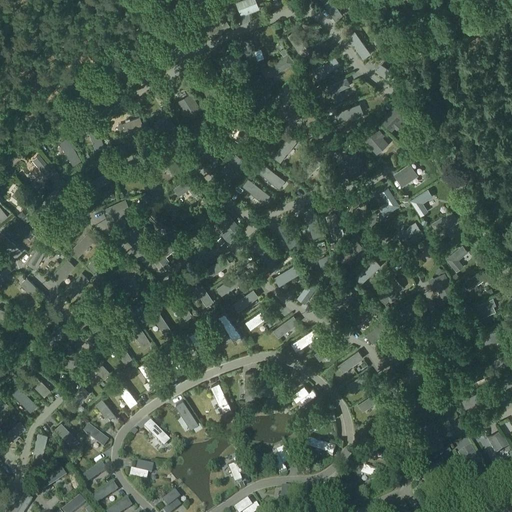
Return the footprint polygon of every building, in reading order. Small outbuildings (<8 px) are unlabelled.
[(240,1),(236,2),(239,9),(241,15),(247,13),(253,11),(259,9),(257,4),(256,2),(255,0),(242,0),(240,1)] [(330,0),(320,0),(335,20),(342,15),(335,5),(334,5),(330,0)] [(210,27),(205,30),(210,38),(216,34),(223,30),(229,26),(224,18),(222,19),(222,18),(218,20),(219,21),(217,22),(216,21),(213,23),(213,25),(210,26),(210,27)] [(295,30),(287,35),(291,41),(294,46),(298,52),(302,58),(310,52),(306,46),(303,41),(299,35),(297,33),(295,30)] [(355,31),(347,37),(351,42),(355,48),(359,53),(363,58),(371,53),(367,47),(363,43),(363,42),(359,37),(355,31)] [(251,37),(241,41),(243,47),(245,53),(248,59),(250,65),(258,63),(256,57),(254,50),(255,50),(253,44),(251,37)] [(169,55),(164,59),(169,66),(175,62),(180,58),(185,54),(191,50),(185,42),(180,46),(175,51),(169,55)] [(227,53),(225,54),(227,61),(229,68),(232,75),(231,75),(233,81),(242,78),(240,71),(238,64),(236,58),(234,51),(227,53)] [(270,65),(265,68),(271,76),(276,73),(282,69),(284,68),(287,66),(293,62),(287,54),(282,57),(276,61),(271,64),(270,65)] [(318,68),(313,72),(318,80),(322,76),(323,75),(328,72),(329,71),(334,67),(338,64),(340,63),(338,61),(337,59),(335,56),(334,56),(329,60),(323,64),(318,68)] [(143,73),(137,76),(142,84),(148,80),(154,76),(158,73),(160,72),(157,67),(154,63),(151,58),(144,63),(148,69),(143,73)] [(378,65),(375,71),(380,75),(386,78),(392,82),(397,85),(402,77),(397,74),(391,70),(385,67),(380,64),(380,63),(378,65)] [(206,74),(201,77),(204,83),(207,89),(204,90),(204,92),(207,96),(208,99),(211,97),(215,95),(222,91),(218,85),(215,78),(211,72),(210,72),(206,74)] [(282,88),(277,92),(283,99),(288,94),(294,89),(299,84),(293,78),(288,83),(282,88)] [(333,83),(327,86),(330,92),(331,94),(332,97),(334,102),(342,99),(339,90),(344,88),(350,85),(349,83),(346,78),(340,81),(333,83)] [(184,97),(178,101),(182,108),(179,110),(183,117),(186,115),(189,119),(195,115),(201,111),(198,105),(194,99),(190,93),(184,97)] [(298,105),(294,109),(298,113),(302,109),(306,105),(308,107),(311,104),(309,102),(311,100),(307,96),(298,105)] [(341,110),(335,112),(338,120),(344,118),(350,116),(356,114),(362,111),(359,103),(353,105),(347,107),(341,110)] [(384,116),(381,119),(387,125),(392,130),(395,128),(396,129),(401,124),(400,122),(406,117),(406,116),(400,110),(395,105),(390,110),(384,116)] [(160,118),(154,122),(158,127),(161,132),(164,138),(171,134),(177,130),(173,125),(170,119),(167,114),(160,118)] [(126,122),(117,126),(120,132),(120,134),(128,131),(135,128),(142,125),(139,117),(133,120),(129,121),(129,119),(125,120),(126,122)] [(239,132),(236,139),(237,140),(242,142),(243,143),(246,136),(249,129),(252,122),(245,118),(242,125),(239,132)] [(95,123),(88,126),(90,132),(92,138),(91,139),(94,145),(93,145),(95,150),(104,147),(102,141),(100,135),(97,129),(95,123)] [(259,142),(256,146),(265,152),(268,147),(272,141),(275,136),(278,131),(270,126),(267,131),(263,136),(260,141),(259,142)] [(368,132),(362,137),(367,143),(372,148),(377,154),(383,149),(388,144),(382,137),(384,135),(379,129),(377,131),(374,127),(368,132)] [(196,148),(192,153),(199,159),(200,158),(204,154),(208,149),(209,148),(213,143),(217,138),(210,132),(205,137),(201,142),(196,148)] [(276,151),(272,156),(280,162),(282,159),(284,157),(288,151),(293,145),(297,140),(296,139),(289,134),(285,139),(281,145),(276,151)] [(68,138),(61,142),(61,143),(64,148),(67,154),(66,154),(70,160),(70,161),(73,166),(81,161),(78,155),(74,150),(71,144),(68,138)] [(349,153),(343,155),(345,161),(347,166),(349,172),(351,178),(357,175),(363,173),(361,167),(359,162),(361,161),(359,154),(356,155),(355,150),(349,153)] [(221,170),(219,172),(226,179),(227,178),(231,173),(235,168),(239,164),(243,159),(241,158),(237,153),(231,159),(226,165),(221,170)] [(37,155),(32,159),(37,165),(42,171),(46,177),(53,172),(48,166),(43,160),(38,154),(37,155)] [(156,158),(149,160),(152,169),(158,167),(165,165),(167,172),(174,170),(173,165),(171,159),(170,154),(163,156),(156,158)] [(299,170),(294,174),(301,181),(305,176),(307,175),(310,172),(315,167),(318,164),(320,162),(313,155),(308,160),(303,165),(299,170)] [(124,166),(116,168),(119,177),(119,178),(127,176),(134,174),(142,171),(140,166),(139,161),(131,164),(124,166)] [(263,163),(257,171),(262,175),(264,176),(268,179),(273,183),(279,188),(284,180),(285,180),(279,175),(274,171),(269,167),(263,163)] [(399,170),(394,174),(398,180),(402,185),(407,182),(412,178),(417,175),(414,169),(410,163),(409,163),(404,167),(399,170)] [(86,182),(80,185),(81,187),(85,193),(85,194),(91,191),(96,188),(102,185),(107,182),(103,173),(97,176),(92,179),(86,182)] [(179,184),(174,188),(175,188),(176,190),(175,191),(179,196),(184,192),(188,189),(193,196),(200,191),(197,186),(193,181),(190,176),(184,180),(179,184)] [(248,178),(242,186),(247,190),(249,191),(253,194),(258,198),(264,202),(269,195),(270,194),(264,190),(259,186),(253,182),(248,178)] [(17,187),(12,193),(18,198),(24,203),(23,204),(28,208),(33,211),(33,212),(39,204),(34,200),(28,195),(22,191),(17,187)] [(387,203),(380,207),(385,215),(390,212),(395,208),(398,206),(399,205),(395,200),(392,194),(388,188),(381,193),(384,198),(387,203)] [(416,196),(410,199),(414,205),(417,210),(420,215),(427,211),(427,210),(423,203),(427,200),(432,197),(428,189),(427,188),(421,192),(416,196)] [(107,206),(101,209),(102,210),(104,214),(106,220),(109,225),(110,225),(111,224),(115,222),(121,220),(119,216),(128,212),(126,206),(127,205),(126,202),(125,200),(124,199),(120,201),(119,201),(113,204),(107,206)] [(314,209),(305,211),(307,218),(309,225),(311,231),(312,238),(316,237),(322,235),(320,229),(318,222),(316,216),(314,209)] [(223,214),(217,219),(220,223),(224,228),(221,231),(223,233),(225,236),(228,239),(230,240),(232,239),(237,234),(242,230),(241,229),(241,228),(236,223),(231,217),(226,211),(223,214)] [(436,220),(431,223),(434,228),(437,233),(440,239),(446,235),(450,232),(451,231),(449,228),(454,225),(458,223),(454,217),(451,211),(446,214),(441,217),(436,220)] [(335,214),(326,216),(329,224),(331,231),(333,238),(342,236),(341,233),(343,233),(342,229),(342,228),(340,229),(337,221),(335,214)] [(54,215),(51,222),(57,225),(63,228),(62,229),(69,232),(68,232),(69,232),(73,234),(77,226),(71,223),(66,220),(60,218),(54,215)] [(287,221),(278,226),(282,233),(285,238),(288,244),(290,250),(299,246),(296,240),(293,234),(290,228),(287,221)] [(401,230),(395,234),(401,242),(404,247),(411,242),(417,238),(423,234),(419,227),(414,221),(411,223),(408,225),(401,230)] [(129,230),(125,233),(125,234),(128,238),(131,242),(133,245),(135,247),(136,246),(137,247),(140,245),(144,242),(143,241),(150,236),(146,231),(143,226),(140,222),(135,226),(130,229),(129,230)] [(10,241),(25,231),(20,223),(5,233),(10,241)] [(0,233),(0,243),(5,248),(10,253),(15,258),(21,251),(17,247),(12,242),(11,243),(6,238),(0,233)] [(76,245),(71,250),(77,256),(80,252),(82,250),(87,245),(92,240),(93,240),(86,234),(81,239),(76,245)] [(255,243),(254,243),(257,246),(259,249),(263,255),(262,256),(265,261),(266,262),(269,266),(270,266),(277,261),(273,255),(269,250),(265,244),(261,239),(260,240),(255,243)] [(151,251),(147,254),(150,259),(154,263),(158,268),(162,265),(165,270),(169,267),(167,263),(166,262),(169,260),(165,256),(173,249),(170,244),(168,242),(166,240),(160,244),(153,249),(151,251)] [(342,252),(337,256),(343,263),(348,259),(353,255),(358,251),(363,247),(362,246),(357,240),(352,244),(347,248),(342,252)] [(29,258),(26,263),(33,268),(37,262),(41,256),(45,251),(48,246),(40,241),(36,246),(34,250),(33,252),(31,255),(29,258)] [(420,249),(415,253),(419,258),(420,258),(421,258),(424,255),(428,251),(431,254),(433,252),(436,249),(433,245),(429,241),(425,245),(420,249)] [(446,251),(441,245),(437,249),(442,255),(446,251)] [(452,254),(446,258),(450,262),(453,267),(457,271),(463,266),(458,260),(463,256),(468,252),(463,245),(457,250),(452,254)] [(92,260),(87,265),(94,271),(96,269),(99,266),(104,261),(109,256),(109,255),(103,249),(98,255),(92,260)] [(325,256),(319,258),(322,265),(324,271),(323,271),(326,278),(325,279),(328,284),(336,280),(334,274),(331,268),(329,262),(327,255),(325,256)] [(434,255),(426,259),(429,264),(437,259),(434,255)] [(210,266),(205,270),(210,277),(213,275),(215,273),(220,270),(225,266),(230,263),(225,256),(222,258),(220,259),(215,263),(210,266)] [(57,271),(52,276),(58,282),(59,281),(63,277),(68,271),(70,269),(73,266),(67,260),(62,265),(57,271)] [(373,260),(354,277),(361,284),(365,281),(365,280),(370,275),(369,275),(378,266),(373,260)] [(281,273),(275,276),(280,284),(286,281),(291,277),(296,274),(297,274),(302,271),(297,263),(291,266),(286,270),(281,273)] [(466,281),(464,283),(468,290),(473,286),(475,285),(478,283),(483,279),(488,276),(483,270),(479,272),(475,276),(470,279),(468,276),(465,279),(466,281)] [(434,277),(429,279),(432,285),(435,291),(439,290),(441,295),(443,300),(444,300),(449,298),(455,295),(453,289),(451,285),(450,283),(449,280),(447,278),(445,272),(440,274),(438,275),(434,277)] [(71,285),(66,290),(71,295),(72,296),(77,291),(83,285),(88,279),(81,273),(76,279),(71,285)] [(222,284),(216,287),(221,294),(224,292),(227,291),(232,287),(237,283),(242,280),(238,273),(232,276),(227,280),(222,284)] [(26,277),(20,283),(21,284),(25,287),(29,292),(33,297),(38,301),(44,295),(40,291),(35,286),(31,281),(26,277)] [(126,277),(119,279),(120,283),(121,285),(122,290),(123,296),(125,302),(132,300),(130,291),(133,290),(131,285),(128,286),(127,282),(126,277)] [(375,294),(374,294),(379,299),(385,304),(388,301),(390,302),(395,297),(394,295),(398,291),(403,287),(395,279),(393,277),(388,281),(384,285),(379,290),(375,294)] [(199,280),(192,284),(193,285),(196,290),(199,295),(203,300),(204,301),(206,305),(213,300),(210,295),(206,290),(203,285),(199,280)] [(302,291),(298,298),(304,302),(309,296),(313,289),(316,285),(316,284),(310,280),(307,285),(302,291)] [(335,297),(330,303),(337,308),(342,303),(347,297),(349,294),(351,291),(345,286),(340,291),(335,297)] [(238,300),(233,303),(238,311),(241,308),(243,307),(248,303),(253,299),(257,297),(258,296),(253,289),(248,292),(243,296),(238,300)] [(307,299),(312,305),(324,294),(319,289),(307,299)] [(178,294),(172,298),(172,299),(175,303),(178,307),(177,308),(181,314),(182,315),(185,320),(192,315),(189,310),(185,304),(182,299),(178,294)] [(480,303),(473,305),(476,311),(479,318),(480,317),(484,316),(485,315),(489,313),(492,312),(494,311),(492,306),(496,305),(493,299),(492,297),(486,300),(480,303)] [(398,309),(393,312),(397,318),(400,324),(405,320),(411,317),(416,314),(422,310),(418,305),(415,299),(409,302),(404,306),(398,309)] [(77,307),(71,310),(74,315),(78,321),(79,324),(81,326),(88,322),(85,318),(82,313),(87,310),(92,307),(88,300),(82,303),(77,307)] [(353,315),(349,319),(355,326),(360,322),(364,318),(369,313),(370,312),(373,309),(367,302),(362,306),(358,311),(353,315)] [(37,317),(32,321),(38,329),(39,328),(43,324),(48,320),(48,319),(52,315),(57,311),(51,305),(46,309),(41,313),(37,317)] [(251,317),(245,321),(250,328),(256,325),(256,324),(262,320),(268,316),(273,312),(274,312),(268,305),(263,309),(257,313),(251,317)] [(0,317),(4,319),(10,322),(15,324),(16,325),(19,317),(20,317),(14,314),(8,312),(2,309),(0,308),(0,317)] [(150,312),(151,314),(153,317),(156,322),(160,328),(161,330),(164,334),(171,329),(167,324),(164,319),(160,313),(157,308),(150,312)] [(447,320),(445,321),(448,329),(450,328),(453,334),(458,332),(461,331),(463,330),(464,330),(468,328),(466,322),(462,314),(461,309),(455,311),(450,314),(445,316),(447,320)] [(226,312),(218,316),(221,321),(224,326),(228,331),(233,340),(240,335),(241,335),(237,329),(233,323),(229,317),(226,312)] [(278,326),(273,329),(279,336),(283,333),(288,329),(293,326),(298,322),(296,318),(293,315),(288,319),(283,322),(278,326)] [(371,331),(366,335),(372,342),(377,338),(381,334),(386,330),(388,329),(391,326),(385,319),(380,323),(375,327),(371,331)] [(135,323),(130,326),(131,328),(133,332),(137,337),(136,337),(140,342),(141,345),(143,347),(150,343),(147,337),(143,332),(140,327),(136,322),(135,323)] [(46,338),(42,342),(48,349),(53,345),(58,340),(62,336),(67,332),(61,326),(56,330),(51,334),(46,338)] [(296,339),(290,343),(296,351),(301,347),(307,343),(313,339),(319,335),(314,327),(308,331),(302,335),(296,339)] [(481,335),(478,336),(481,345),(487,343),(494,341),(500,339),(507,337),(504,328),(497,330),(491,332),(484,334),(481,335)] [(197,330),(189,334),(191,340),(194,345),(197,350),(198,350),(202,359),(209,355),(210,355),(207,349),(203,343),(200,336),(197,330)] [(0,346),(4,349),(9,341),(3,338),(0,335),(0,346)] [(117,337),(110,341),(113,346),(116,350),(119,355),(122,359),(124,362),(131,358),(127,352),(124,347),(120,342),(117,337)] [(320,349),(315,353),(320,360),(325,356),(330,353),(335,349),(340,346),(335,339),(330,342),(325,346),(320,349)] [(388,350),(384,353),(387,359),(391,364),(394,362),(395,364),(401,360),(400,358),(405,354),(411,350),(407,345),(404,340),(403,339),(398,343),(393,347),(388,350)] [(172,346),(164,350),(167,356),(168,356),(170,361),(173,366),(174,366),(179,375),(186,370),(183,364),(179,358),(176,352),(172,346)] [(449,357),(443,359),(446,369),(453,366),(459,363),(466,361),(473,358),(469,350),(469,349),(462,352),(456,354),(449,357)] [(498,357),(492,360),(496,369),(502,366),(509,363),(511,361),(511,349),(510,351),(504,354),(498,357)] [(342,361),(337,364),(342,372),(343,372),(348,369),(353,365),(358,361),(363,358),(358,350),(353,354),(347,357),(342,361)] [(92,354),(87,359),(88,361),(90,363),(94,368),(96,370),(102,377),(103,378),(109,372),(105,368),(101,363),(97,359),(92,354)] [(49,355),(48,364),(54,365),(60,366),(66,367),(72,368),(74,359),(68,358),(62,357),(56,356),(49,355)] [(145,360),(137,366),(141,371),(144,376),(148,381),(154,388),(161,384),(157,378),(153,372),(149,366),(145,360)] [(412,367),(405,371),(409,379),(416,376),(423,372),(430,368),(425,360),(422,362),(418,363),(412,367)] [(455,378),(454,379),(458,388),(465,385),(468,384),(471,382),(477,379),(482,377),(484,376),(480,368),(480,367),(473,370),(467,373),(461,376),(455,378)] [(274,387),(270,397),(279,399),(281,392),(283,386),(285,379),(287,372),(278,369),(276,375),(275,381),(273,387),(274,387)] [(351,381),(346,385),(351,392),(356,388),(361,384),(366,381),(372,377),(367,370),(362,374),(356,378),(351,381)] [(32,372),(26,378),(30,383),(34,387),(39,392),(43,397),(49,391),(45,386),(40,382),(41,381),(35,376),(32,372)] [(254,372),(245,373),(245,378),(245,384),(245,386),(245,388),(245,390),(246,390),(246,401),(254,401),(254,393),(254,386),(254,379),(254,372)] [(511,374),(508,377),(501,381),(505,389),(511,385),(511,384),(511,374)] [(120,379),(113,384),(117,389),(120,393),(123,398),(130,406),(137,401),(132,395),(128,390),(124,384),(120,379)] [(55,400),(67,385),(62,381),(50,396),(55,400)] [(219,382),(211,386),(213,391),(216,397),(216,398),(217,399),(218,402),(219,402),(223,411),(230,408),(231,407),(228,401),(225,395),(222,388),(219,382)] [(17,385),(10,392),(11,392),(14,396),(15,396),(20,401),(24,406),(29,410),(29,411),(31,409),(36,404),(34,403),(31,400),(27,395),(22,390),(17,385)] [(298,390),(291,394),(292,396),(293,396),(294,396),(297,400),(300,398),(304,403),(309,400),(313,397),(317,394),(313,387),(307,391),(303,386),(298,390)] [(70,400),(65,404),(71,410),(72,410),(76,406),(80,401),(85,397),(85,396),(89,392),(83,387),(79,391),(77,392),(74,395),(70,400)] [(467,397),(461,400),(465,408),(471,405),(477,403),(483,400),(489,397),(490,396),(490,395),(486,388),(479,391),(473,394),(467,397)] [(431,397),(425,400),(429,408),(435,405),(440,403),(446,400),(451,398),(447,389),(442,392),(436,394),(431,397)] [(363,400),(357,404),(362,411),(367,407),(373,404),(378,401),(383,397),(379,390),(373,393),(368,397),(363,400)] [(101,398),(94,403),(98,408),(101,413),(102,412),(106,417),(110,423),(116,419),(117,418),(113,413),(109,408),(105,403),(101,398)] [(183,399),(175,404),(175,405),(178,409),(181,415),(185,420),(185,419),(191,428),(198,423),(194,417),(191,411),(187,405),(183,399)] [(27,415),(32,422),(48,408),(43,402),(27,415)] [(83,403),(79,408),(89,414),(92,409),(83,403)] [(434,406),(440,424),(446,422),(439,404),(434,406)] [(162,414),(168,423),(180,413),(174,405),(162,414)] [(454,406),(445,410),(448,416),(450,421),(453,427),(455,433),(459,431),(460,431),(461,431),(461,430),(464,429),(462,423),(460,420),(459,418),(457,412),(454,406)] [(313,415),(307,417),(309,425),(316,424),(322,422),(329,420),(335,418),(336,418),(333,409),(327,411),(320,413),(313,415)] [(376,420),(370,423),(374,431),(376,430),(380,429),(385,426),(391,423),(397,421),(393,412),(387,415),(382,418),(376,420)] [(4,432),(0,435),(0,437),(5,444),(10,440),(15,436),(17,434),(20,432),(25,427),(19,420),(14,424),(9,428),(4,432)] [(150,422),(144,428),(149,433),(153,437),(154,438),(159,443),(164,448),(169,442),(170,441),(165,437),(160,432),(155,427),(150,422)] [(435,422),(426,425),(428,431),(431,437),(433,443),(435,448),(444,445),(444,443),(442,439),(439,433),(437,427),(435,422)] [(60,423),(54,428),(56,430),(58,433),(63,437),(67,442),(72,447),(78,441),(73,436),(68,430),(67,431),(64,427),(60,423)] [(89,426),(83,433),(89,437),(95,441),(99,444),(103,447),(104,448),(109,441),(104,438),(99,434),(94,430),(89,426)] [(492,435),(486,438),(491,446),(490,446),(495,455),(502,451),(508,448),(505,443),(502,437),(499,431),(492,435)] [(33,451),(32,457),(39,459),(41,453),(42,447),(42,446),(43,446),(45,440),(46,435),(37,433),(36,439),(35,445),(33,451)] [(52,456),(55,437),(46,436),(43,454),(52,456)] [(309,439),(306,448),(315,451),(321,453),(326,455),(332,457),(335,448),(329,446),(323,444),(316,441),(309,439)] [(373,444),(372,453),(378,453),(383,453),(388,454),(394,454),(401,454),(401,445),(394,445),(387,444),(380,444),(373,444)] [(91,446),(88,451),(104,460),(107,455),(91,446)] [(464,450),(458,454),(459,455),(461,459),(464,464),(463,464),(468,472),(474,468),(480,464),(477,459),(474,453),(470,447),(464,450)] [(279,456),(272,459),(274,464),(275,466),(277,469),(279,475),(286,471),(284,467),(291,463),(289,458),(287,453),(284,449),(281,450),(277,452),(279,456)] [(228,468),(231,474),(233,479),(235,484),(242,481),(240,476),(247,473),(244,466),(241,459),(234,462),(236,465),(228,468)] [(131,469),(129,477),(135,478),(141,479),(146,481),(147,480),(148,474),(152,474),(153,467),(153,466),(146,465),(139,463),(139,464),(138,471),(133,470),(131,469)] [(434,467),(428,471),(430,474),(432,476),(435,481),(434,482),(438,488),(444,484),(449,482),(450,480),(447,475),(444,470),(440,464),(434,467)] [(85,475),(80,479),(84,486),(86,485),(90,482),(95,479),(100,475),(106,472),(101,465),(96,468),(90,472),(85,475)] [(364,467),(361,475),(367,478),(374,480),(380,483),(386,486),(387,484),(390,477),(384,474),(377,471),(371,469),(364,466),(364,467)] [(45,479),(40,482),(45,490),(50,487),(56,483),(61,480),(66,477),(61,469),(56,472),(50,475),(45,479)] [(3,472),(0,479),(7,483),(10,476),(3,472)] [(338,479),(331,485),(335,490),(340,495),(342,498),(345,500),(347,503),(349,505),(356,499),(351,494),(347,489),(342,484),(341,482),(338,479)] [(96,495),(91,498),(96,505),(101,502),(106,498),(112,495),(117,491),(112,484),(107,488),(102,491),(96,495)] [(280,506),(279,511),(288,511),(289,506),(289,500),(290,494),(290,487),(282,487),(282,488),(281,493),(281,499),(280,506)] [(168,507),(163,511),(173,511),(174,511),(176,510),(180,507),(177,502),(180,500),(175,495),(176,494),(175,493),(175,492),(174,492),(168,497),(163,501),(164,502),(167,505),(168,507)] [(15,511),(14,511),(23,511),(24,511),(28,506),(31,502),(32,501),(25,496),(22,500),(21,501),(18,506),(15,511)] [(68,506),(62,510),(63,511),(73,511),(79,508),(85,503),(79,496),(73,501),(68,506)] [(317,511),(318,511),(318,505),(319,498),(310,497),(309,504),(308,511),(317,511)] [(111,510),(108,511),(124,511),(126,511),(131,508),(132,508),(126,500),(121,503),(116,507),(111,510)] [(240,505),(234,510),(235,511),(257,511),(260,510),(256,504),(253,506),(251,507),(248,503),(246,501),(240,505)] [(396,505),(390,508),(391,511),(407,511),(405,508),(403,503),(402,502),(396,505)]
